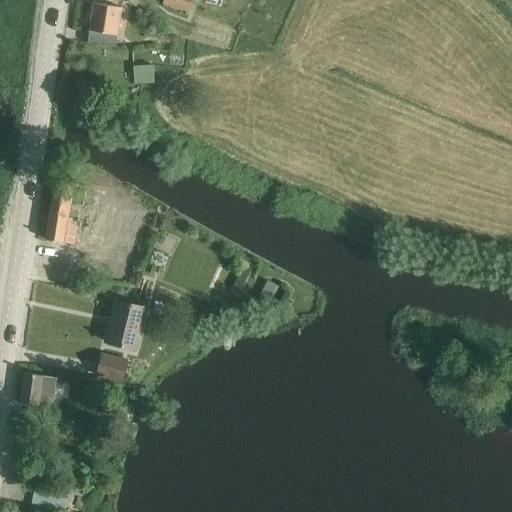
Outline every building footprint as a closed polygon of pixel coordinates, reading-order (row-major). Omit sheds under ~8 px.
[(162,0),(162,2),(188,9),(190,0),(200,0),(206,2),(206,0),(162,0)] [(115,47),(121,8),(93,4),(87,43),(115,47)] [(152,65),(132,66),(133,86),(146,85),(153,84),(152,65)] [(54,182),(44,239),(73,244),(77,226),(75,226),(76,222),(71,221),(72,218),(67,218),(70,204),(82,207),(86,187),(54,182)] [(68,261),(63,283),(78,286),(81,274),(91,276),(93,267),(68,261)] [(240,271),(230,292),(236,296),(247,274),(240,271)] [(265,284),(256,302),(267,308),(276,290),(265,284)] [(116,300),(105,342),(135,349),(145,308),(116,300)] [(102,354),(97,376),(121,382),(126,360),(102,354)] [(23,373),(19,403),(51,408),(56,378),(23,373)] [(32,493),(28,511),(32,511),(63,511),(66,499),(56,497),(59,479),(35,475),(32,493)]
